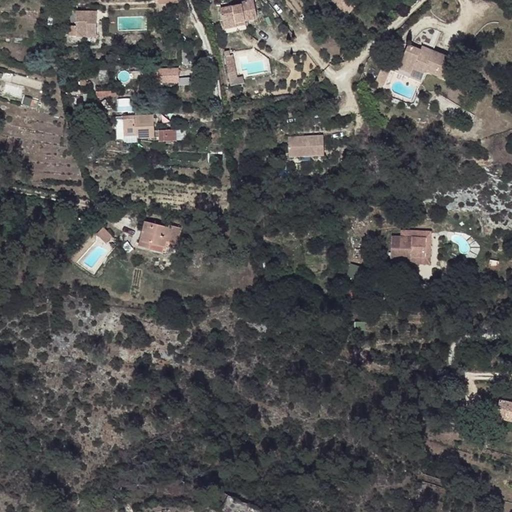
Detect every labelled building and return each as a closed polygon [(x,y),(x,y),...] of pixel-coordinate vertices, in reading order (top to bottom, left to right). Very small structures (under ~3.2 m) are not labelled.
[(224,32),(238,29),(237,25),(246,23),(257,21),(254,2),(241,4),(242,7),(234,9),(220,12),(224,32)] [(97,37),(97,31),(88,31),(87,12),(77,12),(77,25),(70,25),(70,37),(77,37),(97,37)] [(96,12),(87,12),(88,31),(97,31),(96,12)] [(401,68),(413,73),(415,68),(427,73),(427,71),(448,78),(454,63),(434,53),(433,54),(422,50),(409,44),(401,68)] [(434,53),(454,63),(455,58),(435,50),(434,53)] [(393,67),(385,64),(377,84),(383,90),(385,84),(386,84),(393,67)] [(413,73),(425,78),(427,73),(415,68),(413,73)] [(178,70),(155,71),(155,82),(178,81),(178,70)] [(118,112),(132,112),(132,99),(118,99),(118,112)] [(154,116),(141,117),(133,117),(124,118),(125,136),(138,135),(139,138),(155,137),(155,131),(154,116)] [(176,130),(160,130),(160,137),(160,144),(177,143),(176,130)] [(327,156),(326,137),(311,137),(311,141),(303,141),(303,138),(290,139),(292,158),(327,156)] [(145,222),(143,230),(145,231),(144,237),(142,247),(150,248),(151,243),(166,246),(167,240),(170,227),(145,222)] [(171,224),(170,227),(167,240),(178,242),(182,227),(171,224)] [(96,235),(98,238),(106,230),(103,228),(96,235)] [(113,237),(106,230),(98,238),(105,245),(113,237)] [(426,257),(427,237),(393,236),(392,260),(412,261),(412,256),(426,257)] [(150,248),(165,252),(166,246),(151,243),(150,248)] [(511,402),(501,400),(497,417),(511,420),(511,402)] [(448,489),(452,473),(426,465),(422,480),(432,485),(448,489)] [(425,485),(421,493),(426,496),(430,488),(425,485)]
